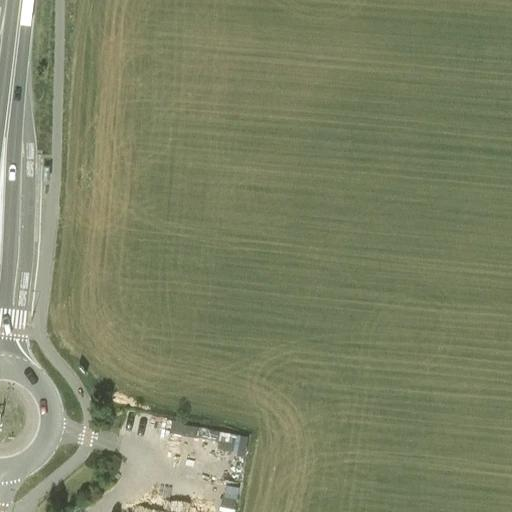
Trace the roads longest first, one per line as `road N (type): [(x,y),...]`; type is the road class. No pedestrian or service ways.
road 1 (primary): [(0,192),(20,0)]
road 2 (primary): [(7,470),(40,453),(52,413),(38,384),(8,369)]
road 3 (primary): [(8,369),(8,264),(0,235)]
road 4 (unknown): [(116,442),(227,511)]
